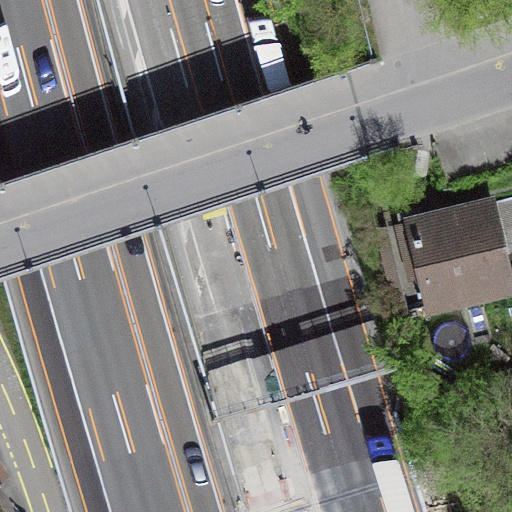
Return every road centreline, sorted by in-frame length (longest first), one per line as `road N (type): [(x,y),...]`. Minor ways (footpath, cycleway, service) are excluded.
road 1 (motorway): [(334,511),(179,0)]
road 2 (motorway): [(20,0),(168,511)]
road 3 (residential): [(0,249),(428,109)]
